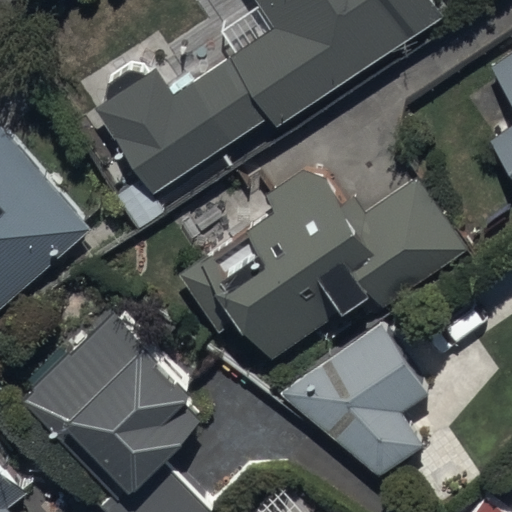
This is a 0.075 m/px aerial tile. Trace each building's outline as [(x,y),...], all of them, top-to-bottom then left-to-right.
[(103,109),(159,192),(273,115),(280,126),(446,13),(436,0),(262,0),(280,26),(177,96),(160,70),(103,109)] [(511,126),(491,141),(511,171),(511,55),(494,68),(511,94),(511,126)] [(0,309),(96,228),(0,115),(0,309)] [(244,312),(272,357),(372,294),(380,306),(469,250),(422,176),(353,219),(318,164),(267,196),(277,211),(248,229),(270,263),(232,287),(213,255),(180,276),(214,331),(244,312)] [(208,511),(216,505),(171,459),(209,421),(191,403),(201,393),(118,309),(25,400),(117,493),(103,507),(108,511),(208,511)] [(383,323),(278,394),(381,475),(425,445),(402,411),(430,392),(383,323)] [(0,455),(0,511),(15,511),(11,506),(28,492),(0,455)] [(506,511),(483,496),(471,511),(506,511)]
